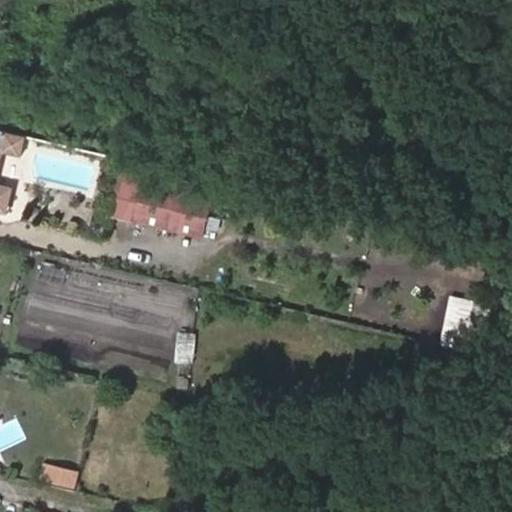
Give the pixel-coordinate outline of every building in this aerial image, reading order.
[(25,149),(28,134),(0,127),(0,144),(4,145),(25,149)] [(0,207),(4,209),(18,202),(11,183),(0,180),(0,169),(6,166),(11,147),(0,144),(0,207)] [(206,234),(215,196),(121,174),(112,212),(206,234)] [(175,331),(173,361),(193,363),(195,332),(175,331)] [(80,488),(83,473),(46,465),(43,480),(80,488)]
